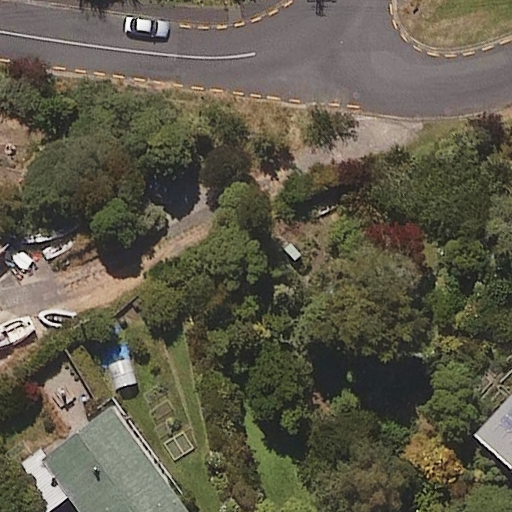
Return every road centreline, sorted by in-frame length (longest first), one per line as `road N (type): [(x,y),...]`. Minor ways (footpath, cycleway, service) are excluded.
road 1 (residential): [(0,31),(209,57),(292,39)]
road 2 (residential): [(292,39),(355,70),(393,77),(441,83),(511,72)]
